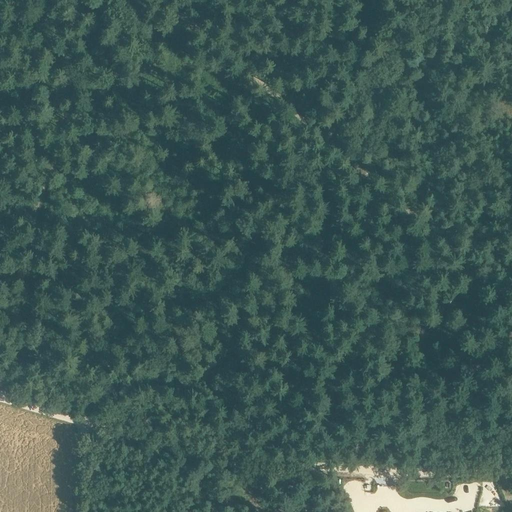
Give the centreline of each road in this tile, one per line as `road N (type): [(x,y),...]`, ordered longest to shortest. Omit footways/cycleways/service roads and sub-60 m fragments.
road 1 (track): [(511,297),(166,0)]
road 2 (track): [(0,386),(73,0)]
road 3 (track): [(232,462),(511,471)]
road 4 (track): [(86,424),(234,458)]
